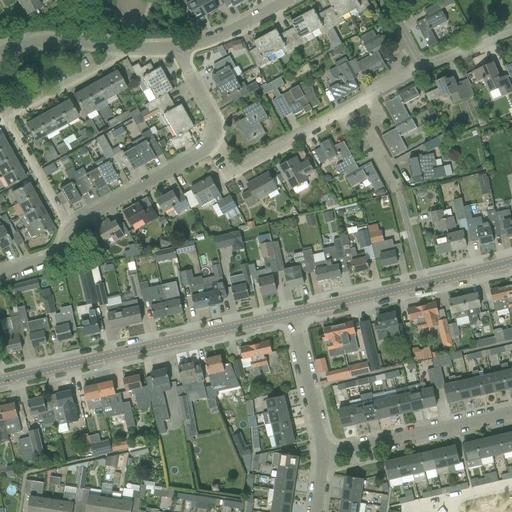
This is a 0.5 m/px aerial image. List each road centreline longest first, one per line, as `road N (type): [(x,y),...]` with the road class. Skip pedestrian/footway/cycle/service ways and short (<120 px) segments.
road 1 (tertiary): [(0,381),(288,319)]
road 2 (residential): [(67,229),(2,122),(4,108),(117,46)]
road 3 (residential): [(322,454),(511,411)]
road 4 (residential): [(422,284),(399,192),(364,125)]
road 5 (residential): [(67,229),(210,142)]
road 6 (residential): [(210,142),(234,172),(339,113)]
road 7 (residential): [(322,454),(288,319)]
road 8 (tertiary): [(288,319),(422,284)]
